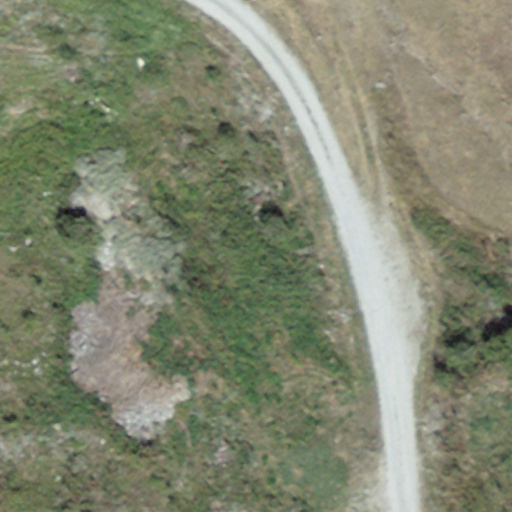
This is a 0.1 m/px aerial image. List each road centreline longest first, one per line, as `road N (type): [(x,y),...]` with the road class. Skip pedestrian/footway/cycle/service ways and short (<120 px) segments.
road 1 (track): [(214,0),(268,47),(317,128),(386,344),(406,511)]
road 2 (track): [(373,290),(388,274),(392,243),(321,0)]
